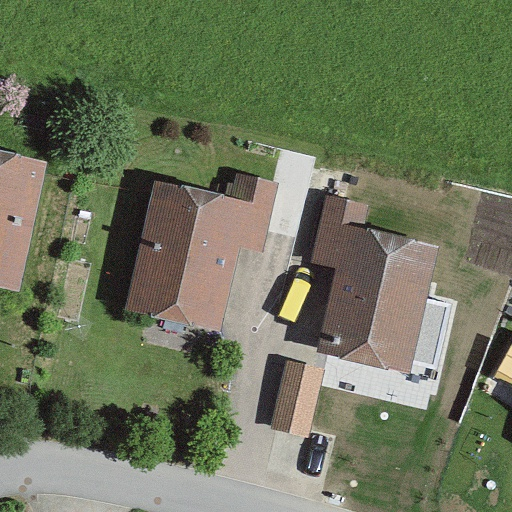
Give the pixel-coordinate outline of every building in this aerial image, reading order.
[(0,291),(23,295),(45,169),(0,160),(0,291)] [(277,190),(235,183),(231,204),(153,190),(131,320),(224,336),(239,253),(265,257),(277,190)] [(370,213),(324,203),(308,273),(334,279),(317,357),(411,378),(438,250),(366,235),(370,213)] [(511,349),(498,377),(511,384),(511,349)] [(318,374),(283,368),(271,431),(306,438),(318,374)]
